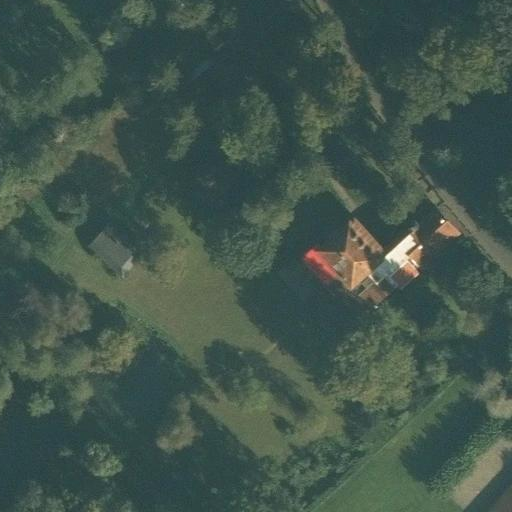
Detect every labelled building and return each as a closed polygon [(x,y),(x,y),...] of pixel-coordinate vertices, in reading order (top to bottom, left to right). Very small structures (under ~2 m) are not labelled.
[(225,0),(232,10),(242,3),(239,0),(225,0)] [(268,0),(245,19),(260,37),(297,8),(298,8),(292,0),(268,0)] [(260,37),(262,39),(299,9),(298,8),(297,8),(260,37)] [(262,39),(260,37),(245,19),(236,26),(246,39),(252,46),(262,39)] [(201,46),(216,64),(246,39),(236,26),(231,21),(201,46)] [(219,74),(239,109),(256,99),(236,65),(219,74)] [(351,221),(323,247),(319,243),(303,257),(328,285),(339,297),(343,293),(345,294),(346,293),(365,314),(385,297),(385,298),(392,291),(399,284),(404,285),(414,276),(413,276),(413,271),(420,265),(458,232),(437,209),(420,224),(417,220),(412,220),(408,223),(408,228),(412,232),(384,257),(351,221)] [(99,246),(123,267),(138,250),(133,245),(135,243),(111,223),(104,231),(109,234),(99,246)] [(89,248),(94,251),(99,246),(109,234),(104,231),(89,248)] [(123,267),(99,246),(94,251),(118,273),(123,267)] [(138,250),(123,267),(118,273),(122,276),(145,250),(141,246),(138,250)] [(511,511),(511,487),(490,511),(511,511)]
